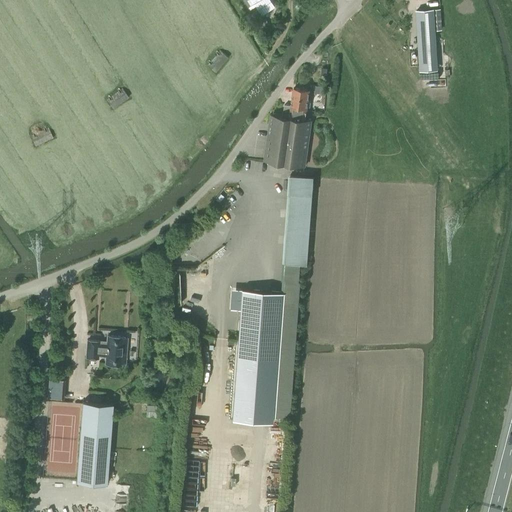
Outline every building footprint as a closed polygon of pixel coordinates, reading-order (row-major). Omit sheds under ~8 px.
[(243,0),(248,8),(260,0),(243,0)] [(300,1),(295,7),(299,10),(303,3),(300,1)] [(441,9),(433,10),(416,11),(418,42),(435,41),(434,31),(442,30),(441,9)] [(256,10),(251,14),(258,24),(263,20),(256,10)] [(419,49),(420,71),(434,70),(433,48),(419,49)] [(209,64),(216,71),(229,56),(222,50),(209,64)] [(313,91),(321,92),(322,84),(314,83),(313,91)] [(285,103),(283,116),(294,118),(296,106),(307,108),(309,90),(294,88),(291,104),(285,103)] [(294,118),(283,116),(283,117),(271,115),(265,160),(304,166),(311,120),(305,120),(307,108),(296,106),(294,118)] [(289,193),(290,193),(285,263),(300,265),(307,265),(313,176),(290,175),(289,193)] [(298,289),(300,265),(285,263),(283,292),(273,416),(278,416),(288,417),(293,354),(295,336),(298,289)] [(273,416),(283,292),(241,289),(240,309),(232,419),(273,422),(273,416)] [(107,341),(99,340),(87,340),(86,357),(98,358),(98,355),(106,356),(105,363),(121,364),(122,353),(124,353),(126,352),(126,348),(125,347),(123,347),(123,336),(107,335),(107,341)] [(82,401),(76,481),(106,484),(113,403),(82,401)] [(147,404),(147,415),(156,416),(156,405),(147,404)]
